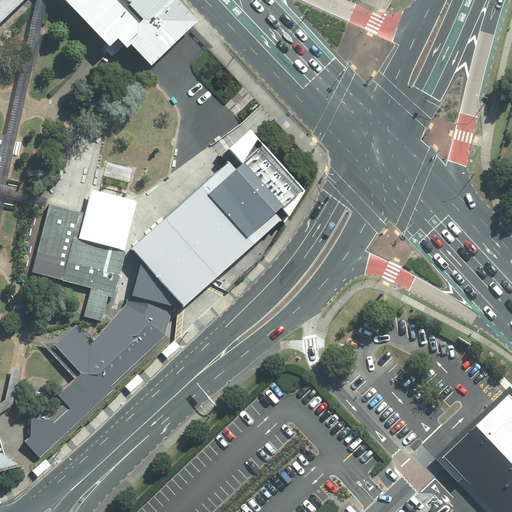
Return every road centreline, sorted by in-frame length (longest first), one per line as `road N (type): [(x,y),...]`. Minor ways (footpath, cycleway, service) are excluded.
road 1 (tertiary): [(24,511),(268,297),(331,212),(372,127)]
road 2 (tertiary): [(337,266),(313,295),(158,422)]
road 3 (primary): [(494,0),(457,164),(456,216)]
road 4 (primary): [(511,330),(391,273),(337,266)]
road 5 (primary): [(372,127),(238,0)]
road 6 (secondary): [(474,0),(398,151)]
road 7 (tertiary): [(158,422),(62,511)]
road 8 (tertiary): [(398,151),(337,266)]
